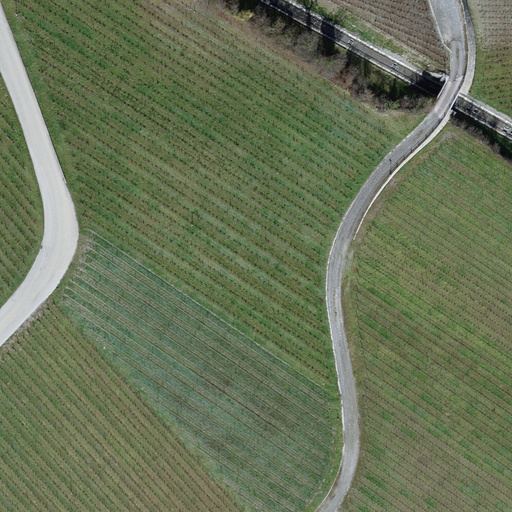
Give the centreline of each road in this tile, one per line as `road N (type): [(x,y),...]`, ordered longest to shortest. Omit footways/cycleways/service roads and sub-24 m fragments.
road 1 (unclassified): [(445,0),(458,38),(454,84),(372,184),(329,268),(349,438),(343,477),(324,511)]
road 2 (unclassified): [(0,49),(48,185),(53,239),(38,286),(0,327)]
